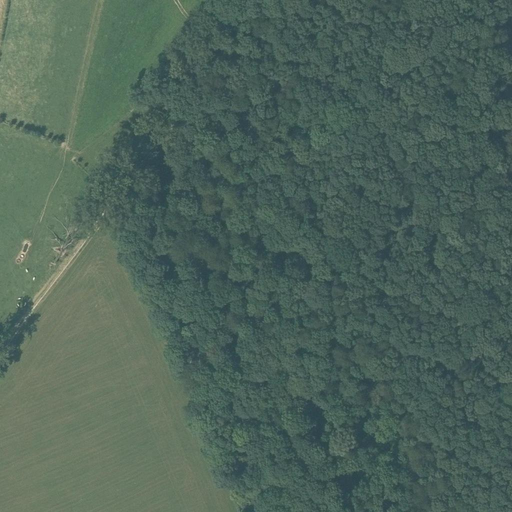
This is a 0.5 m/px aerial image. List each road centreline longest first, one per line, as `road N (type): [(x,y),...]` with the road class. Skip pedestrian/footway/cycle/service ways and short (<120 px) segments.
road 1 (track): [(440,511),(225,64)]
road 2 (track): [(225,64),(0,355)]
